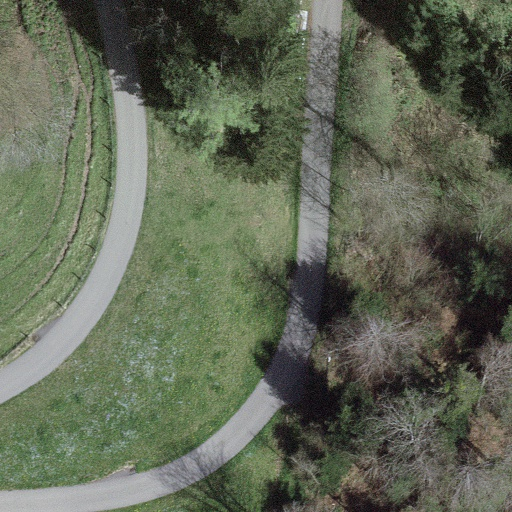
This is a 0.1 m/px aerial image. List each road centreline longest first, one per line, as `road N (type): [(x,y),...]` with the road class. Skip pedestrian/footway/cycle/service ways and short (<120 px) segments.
road 1 (track): [(325,0),(313,252),(301,326),(268,401),(229,443),(177,480),(97,500),(0,506)]
road 2 (track): [(106,0),(128,102),(131,164),(118,250),(76,329),(0,387)]
